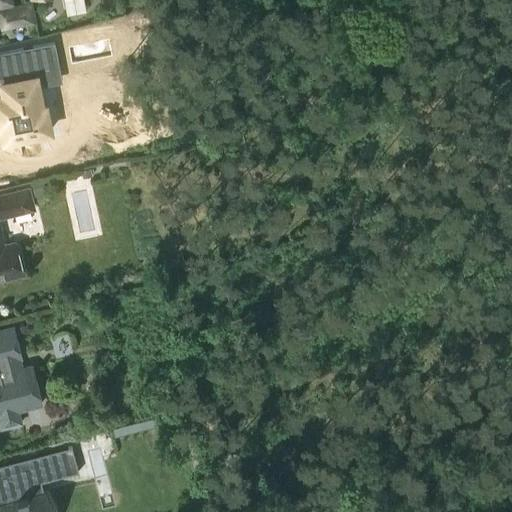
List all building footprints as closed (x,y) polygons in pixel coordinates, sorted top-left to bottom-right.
[(0,0),(0,27),(31,21),(28,3),(11,7),(9,0),(0,0)] [(61,81),(54,41),(0,51),(0,144),(2,144),(2,146),(20,143),(19,140),(54,133),(48,100),(44,101),(41,85),(61,81)] [(41,181),(30,184),(33,197),(44,194),(41,181)] [(28,189),(0,195),(0,279),(22,274),(14,243),(1,246),(0,241),(0,216),(32,208),(28,189)] [(0,426),(1,428),(21,423),(18,410),(41,404),(31,366),(23,368),(12,327),(0,329),(0,426)] [(0,511),(30,511),(26,497),(43,493),(40,481),(58,477),(56,468),(76,462),(71,446),(0,464),(0,511)]
